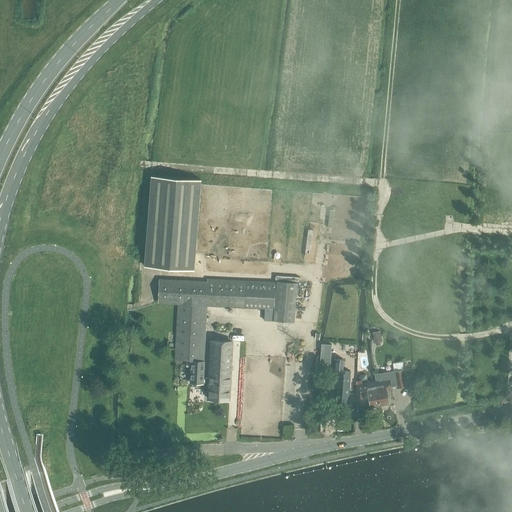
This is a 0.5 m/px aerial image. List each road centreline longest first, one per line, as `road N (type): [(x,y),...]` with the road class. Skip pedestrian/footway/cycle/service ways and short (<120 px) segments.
road 1 (track): [(511,325),(438,337),(382,313),(374,292),(383,182),(141,164)]
road 2 (tertiary): [(163,488),(315,447),(511,412)]
road 3 (tertiary): [(0,212),(45,119),(156,0)]
road 4 (tertiary): [(118,0),(47,76),(0,155)]
road 5 (track): [(383,182),(402,0)]
road 6 (track): [(381,220),(414,240),(461,227),(511,229)]
road 7 (tertiary): [(163,488),(108,487),(37,511)]
